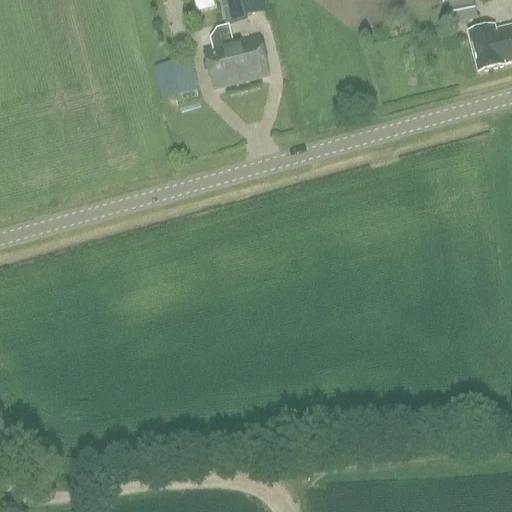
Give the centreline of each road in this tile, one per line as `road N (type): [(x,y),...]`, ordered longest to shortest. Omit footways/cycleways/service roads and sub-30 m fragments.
road 1 (tertiary): [(0,240),(511,99)]
road 2 (track): [(0,484),(24,498),(54,501),(254,480),(287,511)]
